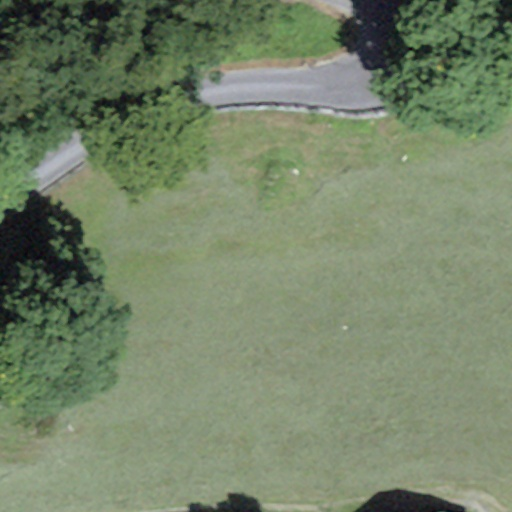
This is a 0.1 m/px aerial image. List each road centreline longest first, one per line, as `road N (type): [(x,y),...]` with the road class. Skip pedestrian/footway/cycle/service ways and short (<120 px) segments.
road 1 (unclassified): [(396,0),(401,39),(365,74),(159,92),(0,194)]
road 2 (unclassified): [(0,48),(109,33),(228,0)]
road 3 (track): [(479,511),(435,502),(357,511)]
